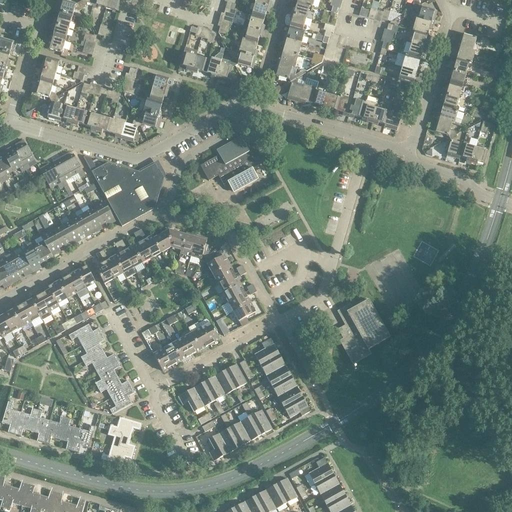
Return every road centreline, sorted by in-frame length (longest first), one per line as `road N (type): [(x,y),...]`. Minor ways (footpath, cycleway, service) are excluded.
road 1 (tertiary): [(366,142),(226,110),(137,156),(8,122)]
road 2 (residential): [(152,388),(323,294),(366,142)]
road 3 (residential): [(409,156),(453,21),(440,0)]
road 4 (residential): [(8,122),(43,0)]
